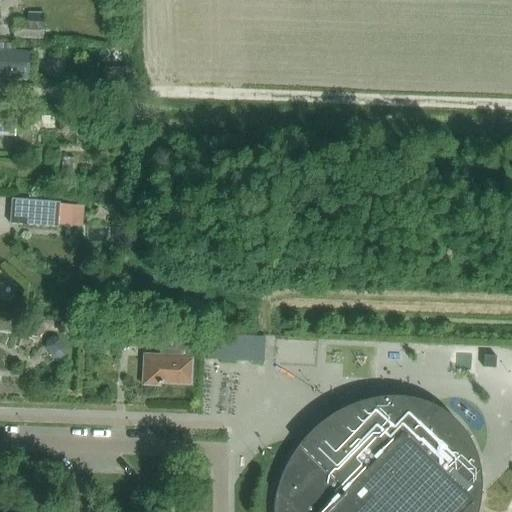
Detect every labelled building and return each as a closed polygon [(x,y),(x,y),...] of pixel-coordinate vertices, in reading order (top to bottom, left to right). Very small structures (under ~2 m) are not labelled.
[(43,22),(14,21),(13,37),(42,39),(43,22)] [(0,77),(31,79),(32,52),(0,50),(0,77)] [(130,83),(130,69),(104,68),(103,83),(130,83)] [(0,136),(16,137),(17,104),(0,103),(0,136)] [(11,200),(9,225),(58,229),(58,225),(70,226),(72,206),(59,205),(59,204),(11,200)] [(161,387),(161,383),(190,385),(192,349),(193,331),(173,330),(172,348),(159,348),(159,354),(142,353),(141,386),(161,387)] [(208,335),(207,360),(223,360),(224,336),(208,335)] [(224,336),(223,360),(264,362),(265,338),(224,336)] [(47,341),(45,348),(53,359),(60,360),(66,355),(67,349),(60,339),(53,338),(47,341)] [(483,355),(483,368),(495,368),(495,356),(483,355)] [(477,511),(480,496),(479,473),(472,446),(462,431),(450,416),(432,406),(412,399),(393,397),(379,398),(359,403),(338,413),(319,425),(303,440),(301,444),(291,456),(282,475),(275,498),(274,511),(477,511)] [(69,511),(86,511),(79,501),(68,509),(69,511)]
